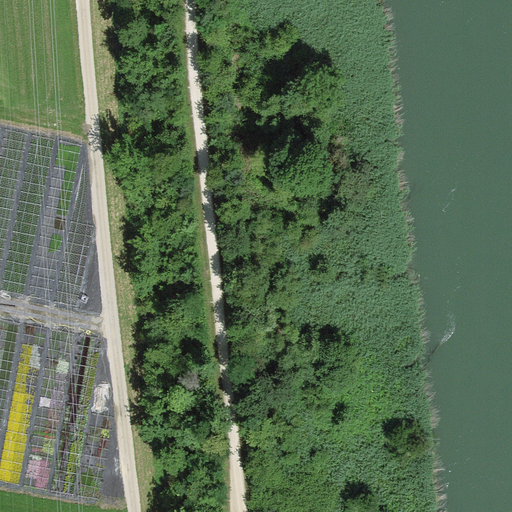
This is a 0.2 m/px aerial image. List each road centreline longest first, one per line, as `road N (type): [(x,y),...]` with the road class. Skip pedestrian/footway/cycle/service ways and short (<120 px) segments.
road 1 (track): [(80,0),(135,511)]
road 2 (track): [(189,0),(243,511)]
